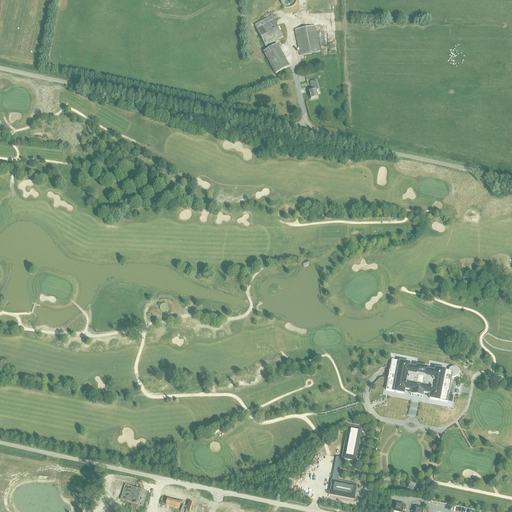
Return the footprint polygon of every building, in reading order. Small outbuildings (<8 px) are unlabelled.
[(283,37),(271,15),(253,25),(265,46),(283,37)] [(300,56),(320,52),(314,26),(295,30),(300,56)] [(289,67),(277,45),(263,52),(275,74),(289,67)] [(315,90),(318,90),(317,85),(316,81),(309,82),(310,87),(311,86),(312,91),(308,92),(310,100),(317,98),(315,90)] [(451,381),(452,377),(453,377),(454,377),(455,376),(457,375),(458,374),(458,372),(458,370),(458,369),(457,368),(456,367),(454,366),(453,366),(451,367),(450,368),(448,369),(448,370),(448,371),(435,369),(434,372),(427,370),(428,368),(416,366),(416,368),(408,367),(409,364),(391,360),(385,390),(403,394),(404,388),(412,389),(411,392),(412,392),(422,394),(423,394),(423,391),(430,393),(429,399),(447,402),(449,393),(449,392),(451,382),(452,381),(451,381)] [(342,459),(355,462),(362,429),(348,426),(342,459)] [(329,491),(328,495),(353,500),(354,500),(356,488),(357,485),(337,482),(332,480),(331,480),(330,485),(333,485),(332,491),(329,491)] [(142,507),(147,492),(125,485),(120,500),(142,507)] [(178,509),(180,503),(162,497),(160,504),(178,509)] [(192,511),(195,505),(188,503),(187,507),(186,506),(185,510),(186,510),(185,511),(192,511)]
